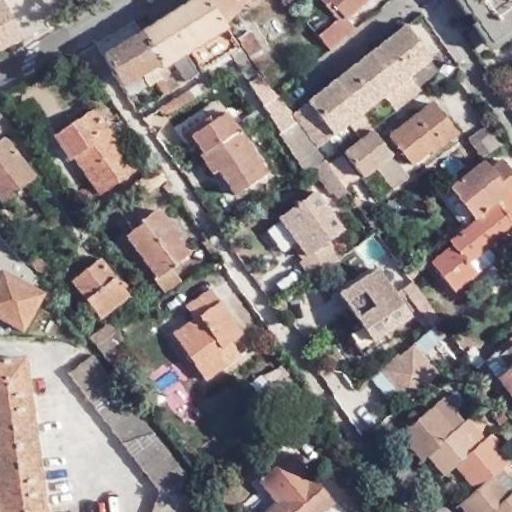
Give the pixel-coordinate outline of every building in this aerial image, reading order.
[(215,15),(205,0),(166,0),(162,3),(183,38),(195,58),(221,42),(227,37),(215,15)] [(208,0),(219,13),(226,6),(219,0),(208,0)] [(324,36),(347,19),(348,17),(342,11),(354,0),(322,0),(332,10),(315,25),(324,36)] [(511,0),(466,0),(488,30),(511,14),(511,0)] [(0,48),(20,39),(3,2),(0,3),(0,48)] [(183,38),(162,3),(134,19),(152,50),(165,74),(189,60),(178,41),(183,38)] [(396,13),(282,103),(294,118),(297,123),(307,136),(339,111),(353,129),(367,119),(352,101),(374,84),(387,99),(412,78),(400,63),(422,46),(396,13)] [(152,50),(134,19),(94,43),(113,73),(136,60),(152,50)] [(229,36),(243,53),(254,43),(255,41),(240,22),(227,32),(229,36)] [(256,45),(264,55),(268,52),(259,41),(256,45)] [(251,63),(252,64),(264,55),(256,45),(254,43),(243,53),(251,63)] [(148,66),(156,61),(150,51),(136,60),(142,71),(149,67),(148,66)] [(163,74),(156,61),(148,66),(149,67),(157,79),(163,74)] [(288,122),(294,118),(282,103),(267,82),(252,64),(251,63),(240,70),(271,119),(270,120),(296,161),(302,157),(316,148),(307,136),(297,123),(291,127),(288,122)] [(203,78),(197,69),(186,76),(192,84),(203,78)] [(192,84),(186,76),(174,83),(180,92),(192,84)] [(174,83),(155,95),(160,104),(180,92),(174,83)] [(449,120),(425,90),(383,123),(403,151),(421,137),(423,140),(449,120)] [(83,95),(58,113),(74,135),(65,140),(90,179),(126,155),(83,95)] [(217,101),(202,111),(177,129),(180,134),(186,131),(205,162),(211,158),(229,185),(261,165),(217,101)] [(177,129),(202,111),(199,107),(173,125),(177,129)] [(74,135),(58,113),(46,122),(61,143),(65,140),(74,135)] [(291,127),(297,123),(294,118),(288,122),(291,127)] [(353,129),(337,142),(355,165),(368,156),(386,178),(403,165),(367,119),(353,129)] [(491,130),(482,119),(468,130),(475,141),(491,130)] [(0,184),(27,163),(0,129),(0,184)] [(324,157),(332,168),(344,158),(336,147),(324,157)] [(321,155),(316,148),(302,157),(321,182),(324,180),(329,187),(339,180),(334,173),(335,171),(332,168),(324,157),(321,155)] [(445,176),(469,209),(492,191),(507,178),(511,174),(511,169),(496,149),(484,158),(477,150),(445,176)] [(133,181),(159,162),(152,151),(125,170),(133,181)] [(511,200),(511,184),(507,178),(492,191),(504,207),(511,200)] [(345,227),(313,186),(275,214),(305,254),(296,261),(310,279),(343,253),(330,237),(345,227)] [(469,209),(442,230),(445,234),(425,249),(446,277),(469,259),(462,249),(489,228),(509,213),(504,207),(492,191),(469,209)] [(161,248),(176,237),(167,223),(169,221),(148,192),(132,204),(134,207),(119,217),(146,259),(161,248)] [(29,261),(0,228),(0,305),(17,315),(36,279),(24,271),(29,261)] [(462,249),(469,259),(496,238),(489,228),(462,249)] [(29,241),(21,247),(33,262),(41,256),(29,241)] [(63,268),(91,306),(123,283),(94,245),(63,268)] [(146,259),(144,260),(155,275),(171,264),(161,248),(146,259)] [(334,281),(355,309),(341,319),(359,342),(386,321),(383,319),(404,303),(368,255),(334,281)] [(427,315),(436,308),(406,266),(396,274),(427,315)] [(228,342),(220,329),(235,318),(204,274),(181,290),(190,304),(170,318),(199,362),(228,342)] [(432,282),(428,278),(423,282),(426,287),(432,282)] [(54,300),(45,289),(36,297),(44,308),(54,300)] [(89,333),(110,317),(103,308),(82,323),(87,331),(89,333)] [(117,326),(110,317),(89,333),(95,342),(106,333),(117,326)] [(508,326),(492,339),(495,342),(511,331),(508,326)] [(384,348),(376,355),(399,383),(431,359),(407,331),(393,342),(392,341),(384,348)] [(492,339),(479,349),(511,392),(511,332),(511,331),(495,342),(492,339)] [(110,360),(116,355),(121,351),(106,333),(95,342),(110,360)] [(169,511),(178,511),(193,477),(87,344),(63,362),(157,481),(148,504),(169,511)] [(115,511),(114,505),(68,511),(43,511),(17,346),(0,348),(0,509),(2,509),(2,511),(115,511)] [(110,360),(114,366),(121,361),(116,355),(110,360)] [(440,430),(448,422),(426,398),(418,404),(440,430)] [(484,428),(473,438),(467,444),(448,422),(440,430),(418,404),(386,431),(409,457),(416,451),(433,472),(441,465),(459,487),(445,498),(457,511),(472,511),(477,508),(480,511),(511,511),(511,480),(509,483),(491,460),(503,449),(484,428)] [(269,414),(256,425),(265,436),(278,426),(269,414)] [(467,444),(473,438),(454,417),(448,422),(467,444)] [(490,422),(484,428),(503,449),(510,444),(490,422)] [(409,457),(386,431),(380,437),(402,463),(409,457)] [(256,469),(273,490),(244,511),(304,511),(328,494),(289,444),(256,469)] [(416,451),(409,457),(426,478),(433,472),(416,451)] [(196,511),(203,495),(190,489),(180,511),(196,511)] [(457,511),(445,498),(438,504),(444,511),(457,511)]
